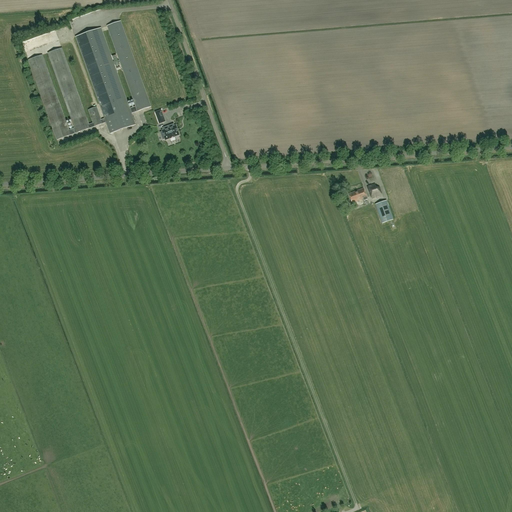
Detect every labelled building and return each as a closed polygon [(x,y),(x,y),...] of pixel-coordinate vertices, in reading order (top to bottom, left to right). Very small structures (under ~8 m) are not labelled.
[(97,107),(88,110),(93,123),(89,125),(62,48),(48,53),(75,128),(69,130),(42,55),(29,60),(57,140),(102,124),(106,122),(110,134),(135,125),(131,114),(151,107),(120,21),(107,26),(136,106),(129,109),(101,28),(76,37),(104,119),(101,120),(97,107)] [(159,124),(165,122),(161,110),(155,112),(159,124)] [(160,132),(163,140),(165,139),(165,140),(179,135),(176,126),(175,126),(174,124),(164,127),(165,130),(162,131),(160,132)] [(375,183),(367,187),(371,198),(382,194),(379,187),(377,187),(376,187),(375,183)] [(363,188),(348,194),(352,203),(363,199),(364,201),(367,199),(366,197),(367,197),(363,188)] [(386,200),(377,204),(384,223),(393,219),(386,200)]
